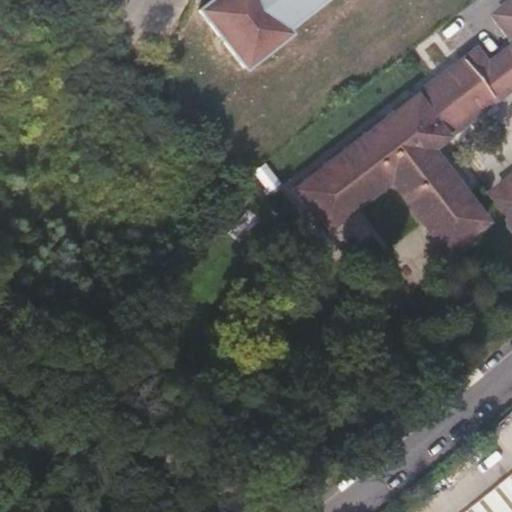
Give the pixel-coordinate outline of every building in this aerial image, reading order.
[(211,0),(198,11),(203,16),(244,68),(287,34),(284,29),(320,0),(211,0)] [(330,0),(320,0),(284,29),(287,34),(330,0)] [(433,152),(430,147),(511,83),(511,3),(498,14),(511,32),(511,45),(486,65),(474,50),(418,94),(292,191),(293,191),(324,232),(389,182),(445,255),(487,222),(433,152)] [(511,83),(430,147),(433,152),(511,90),(511,83)] [(254,169),(268,193),(280,185),(266,162),(254,169)] [(511,181),(492,197),(511,222),(511,181)] [(511,511),(511,478),(469,511),(511,511)]
